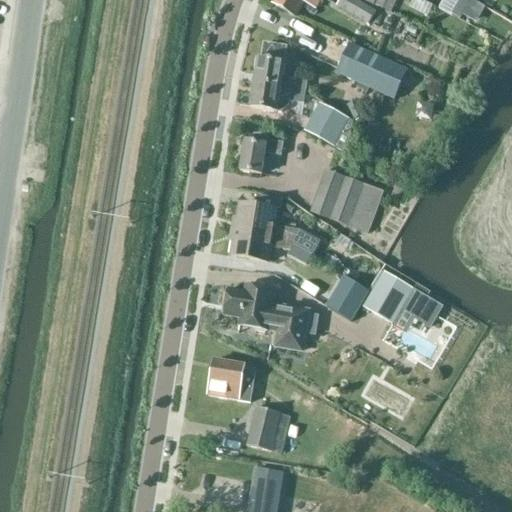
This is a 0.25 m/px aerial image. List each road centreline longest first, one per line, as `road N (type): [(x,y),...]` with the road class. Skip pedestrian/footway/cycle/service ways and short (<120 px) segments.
road 1 (unclassified): [(148,511),(219,77),(241,0)]
road 2 (unclassified): [(30,0),(0,202)]
